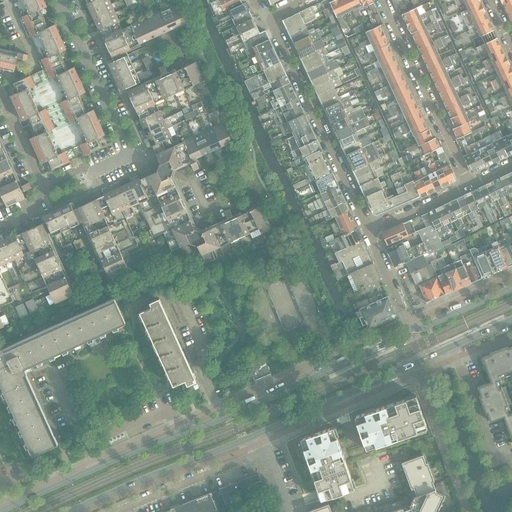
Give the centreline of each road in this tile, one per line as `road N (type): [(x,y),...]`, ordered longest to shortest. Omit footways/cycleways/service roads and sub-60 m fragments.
road 1 (tertiary): [(413,332),(0,511)]
road 2 (residential): [(368,232),(271,18),(304,0)]
road 3 (tertiary): [(260,434),(455,346)]
road 4 (residential): [(381,0),(468,185)]
road 5 (tertiary): [(81,511),(260,434)]
road 6 (residential): [(132,153),(63,0)]
road 7 (residential): [(511,456),(495,456),(455,346)]
